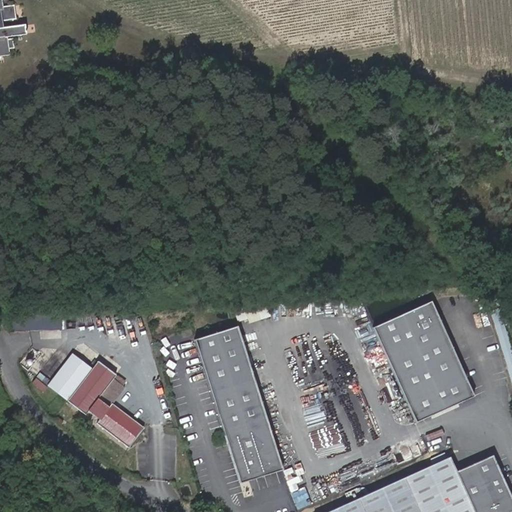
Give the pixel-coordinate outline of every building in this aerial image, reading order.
[(11,0),(0,0),(0,41),(8,39),(7,36),(15,34),(12,24),(4,26),(4,24),(25,18),(22,8),(1,14),(0,12),(0,7),(12,5),(11,0)] [(429,296),(373,322),(415,416),(472,391),(429,296)] [(511,360),(496,309),(488,311),(511,389),(511,360)] [(28,316),(29,332),(81,329),(80,312),(28,316)] [(229,321),(187,336),(236,478),(278,463),(229,321)] [(82,361),(87,364),(92,357),(88,354),(82,361)] [(106,399),(118,383),(106,374),(109,370),(92,357),(62,397),(80,411),(83,406),(95,415),(92,419),(124,443),(132,432),(134,428),(138,423),(106,399)] [(511,511),(511,497),(492,452),(457,467),(451,452),(311,511),(511,511)]
